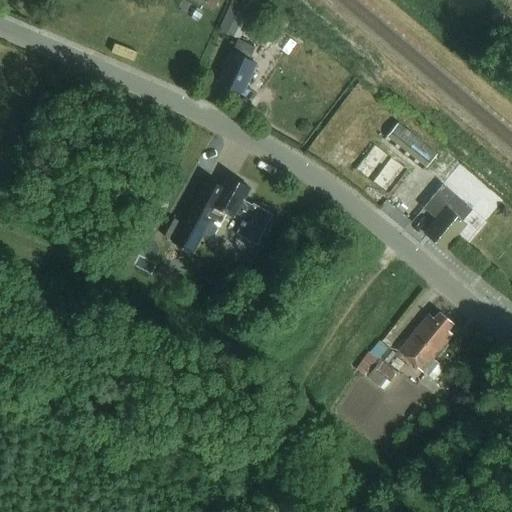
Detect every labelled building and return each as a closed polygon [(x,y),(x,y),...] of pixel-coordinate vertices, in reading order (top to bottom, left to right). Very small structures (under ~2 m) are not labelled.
[(258,0),(244,0),(229,35),(240,40),(258,0)] [(218,82),(242,93),(256,63),(250,60),(256,48),(240,40),(234,52),(232,52),(218,82)] [(431,163),(441,149),(400,121),(391,135),(431,163)] [(250,187),(227,175),(220,187),(205,179),(172,242),(192,252),(210,220),(222,226),(229,214),(242,221),(236,233),(256,244),(266,225),(268,226),(276,212),(261,204),(260,206),(251,201),(250,203),(244,199),(250,187)] [(445,251),(468,225),(463,221),(472,210),(442,184),(423,207),(436,219),(424,233),(445,251)] [(448,330),(453,324),(439,312),(434,319),(429,314),(397,351),(421,372),(432,358),(453,335),(448,330)] [(396,357),(391,365),(398,370),(404,363),(396,357)] [(432,358),(421,372),(427,376),(422,382),(427,386),(443,367),(432,358)]
